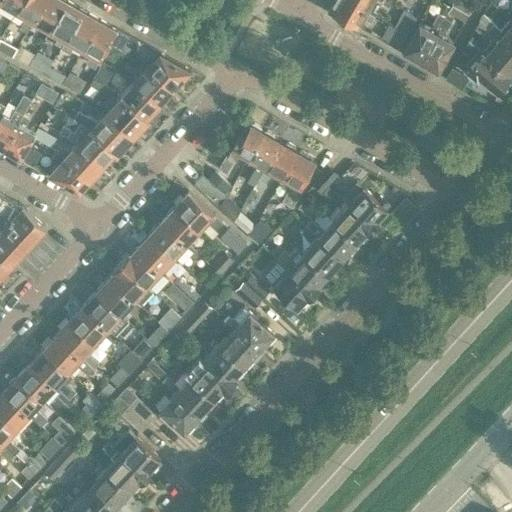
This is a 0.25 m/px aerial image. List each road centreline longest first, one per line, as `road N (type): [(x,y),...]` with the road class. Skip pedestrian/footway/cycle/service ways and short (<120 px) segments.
road 1 (residential): [(170,511),(445,192)]
road 2 (secondary): [(511,280),(300,511)]
road 3 (residential): [(236,71),(445,192)]
road 4 (residential): [(498,130),(301,17)]
road 5 (residential): [(98,226),(236,71)]
road 6 (residential): [(0,330),(98,226)]
road 7 (residential): [(113,0),(236,71)]
road 8 (unclassified): [(425,511),(511,416)]
